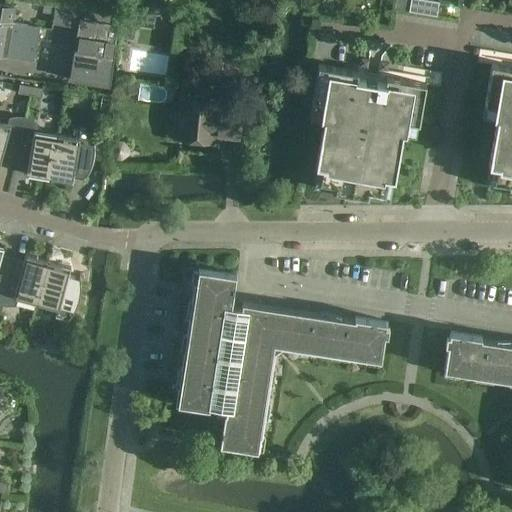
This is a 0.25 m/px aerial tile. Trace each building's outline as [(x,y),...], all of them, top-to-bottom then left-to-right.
[(248,0),(247,6),(263,9),(264,0),(248,0)] [(410,0),(408,11),(436,16),(438,2),(425,0),(410,0)] [(18,59),(27,61),(33,62),(39,27),(24,25),(12,23),(15,7),(0,4),(0,56),(6,57),(18,59)] [(79,19),(68,80),(107,87),(117,25),(79,19)] [(358,71),(349,70),(318,64),(309,119),(323,122),(312,187),(345,193),(344,200),(356,202),(357,195),(391,201),(402,135),(416,138),(426,83),(358,71)] [(496,121),(485,186),(511,190),(511,67),(491,64),(482,118),(496,121)] [(29,95),(31,86),(19,84),(18,93),(29,95)] [(31,86),(29,95),(41,97),(42,88),(31,86)] [(184,101),(182,112),(179,115),(178,124),(181,128),(180,139),(211,143),(212,135),(238,138),(241,111),(214,109),(215,104),(184,101)] [(0,122),(0,164),(1,162),(14,165),(24,119),(21,118),(17,118),(13,118),(10,119),(9,125),(0,122)] [(24,119),(14,165),(27,167),(26,174),(27,175),(49,178),(57,134),(35,130),(36,125),(37,125),(34,123),(31,121),(28,120),(24,119)] [(57,134),(49,178),(71,182),(72,182),(74,175),(84,177),(83,178),(84,179),(86,176),(88,173),(89,170),(91,167),(92,164),(93,161),(94,158),(94,155),(95,151),(95,148),(95,145),(95,142),(94,139),(94,136),(93,132),(92,130),(91,130),(91,132),(73,129),(72,137),(57,134)] [(110,146),(110,154),(115,159),(122,160),(128,155),(128,147),(123,142),(115,141),(110,146)] [(0,246),(0,302),(0,303),(13,258),(2,255),(4,248),(2,248),(2,247),(0,246)] [(13,258),(0,303),(4,304),(7,304),(11,304),(14,303),(16,298),(36,303),(48,260),(27,254),(25,254),(23,261),(13,258)] [(48,260),(36,303),(57,309),(55,316),(67,319),(65,321),(66,322),(68,320),(70,318),(72,315),(74,312),(75,309),(77,307),(78,304),(79,300),(80,297),(81,294),(81,291),(81,287),(81,284),(81,281),(81,278),(80,275),(79,275),(79,276),(69,273),(71,266),(69,266),(48,260)] [(275,351),(276,350),(282,346),(366,359),(367,357),(381,359),(387,321),(355,316),(354,323),(232,304),(236,274),(198,268),(196,282),(194,282),(176,403),(209,408),(209,405),(226,408),(226,412),(225,412),(220,444),(258,449),(260,436),(262,436),(275,351)] [(450,331),(444,369),(458,371),(458,373),(511,381),(511,347),(481,343),(482,336),(450,331)] [(0,483),(0,493),(7,494),(8,484),(0,483)]
